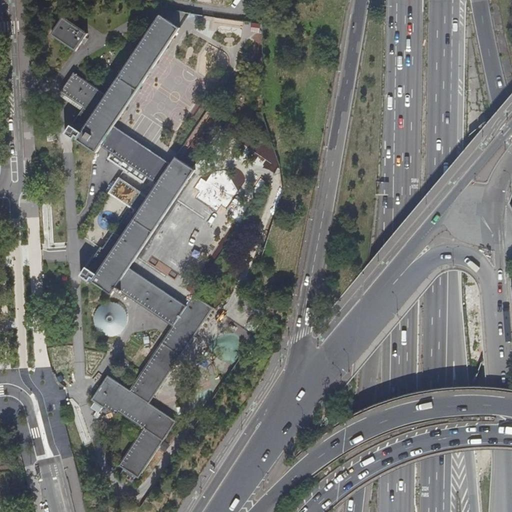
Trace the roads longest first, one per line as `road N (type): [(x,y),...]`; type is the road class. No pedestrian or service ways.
road 1 (trunk): [(359,0),(294,405)]
road 2 (motorway): [(404,175),(386,200),(354,511)]
road 3 (trunk): [(404,175),(393,511)]
road 4 (trunk): [(438,336),(445,0)]
road 5 (motorway): [(511,409),(437,407),(374,424),(306,466),(258,511)]
road 6 (secondary): [(507,511),(495,282)]
road 7 (motorway): [(511,436),(451,440),(391,457),(310,511)]
road 8 (trunk): [(474,511),(463,375),(438,336)]
road 9 (trunk): [(406,0),(404,175)]
road 10 (trunk): [(436,511),(438,336)]
road 11 (secondary): [(404,270),(294,405)]
road 12 (residential): [(56,511),(29,403),(0,391)]
road 13 (motorway): [(511,138),(478,0)]
road 14 (residential): [(0,188),(0,57)]
road 15 (secondary): [(294,405),(231,511)]
